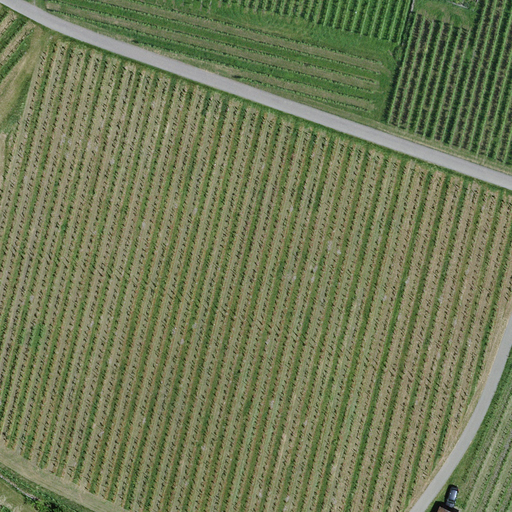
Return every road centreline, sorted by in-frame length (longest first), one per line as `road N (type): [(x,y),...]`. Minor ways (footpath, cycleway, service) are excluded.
road 1 (unclassified): [(511,184),(54,30),(0,1)]
road 2 (track): [(416,511),(464,443),(511,331)]
